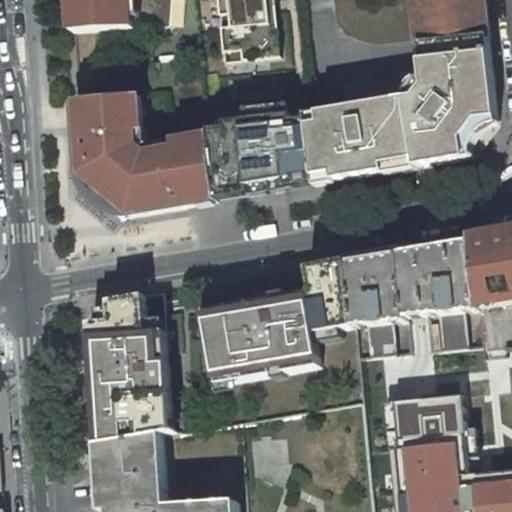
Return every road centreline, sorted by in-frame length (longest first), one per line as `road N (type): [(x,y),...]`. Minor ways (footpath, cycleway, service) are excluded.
road 1 (tertiary): [(511,200),(26,292)]
road 2 (tertiary): [(0,32),(26,292)]
road 3 (tertiary): [(26,292),(40,511)]
